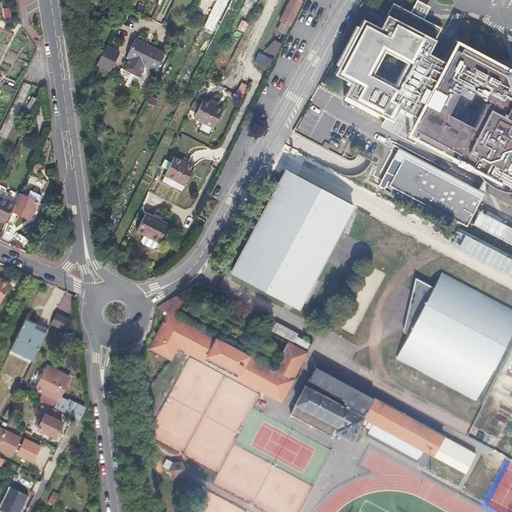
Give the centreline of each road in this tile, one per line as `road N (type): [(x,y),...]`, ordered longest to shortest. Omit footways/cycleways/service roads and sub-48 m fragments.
road 1 (residential): [(264,147),(511,276)]
road 2 (residential): [(50,0),(80,211)]
road 3 (residential): [(347,0),(264,147)]
road 4 (residential): [(264,147),(190,268)]
road 5 (residential): [(102,390),(118,511)]
